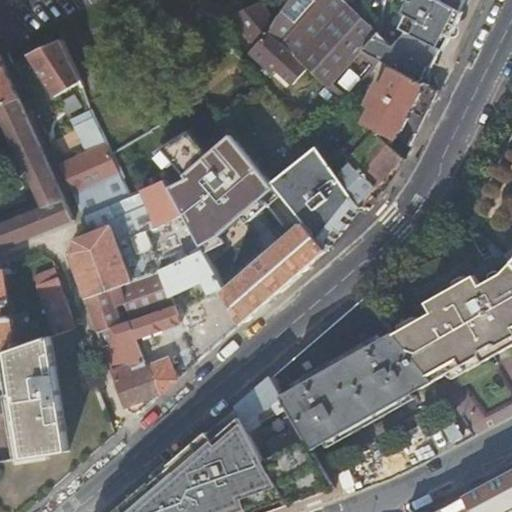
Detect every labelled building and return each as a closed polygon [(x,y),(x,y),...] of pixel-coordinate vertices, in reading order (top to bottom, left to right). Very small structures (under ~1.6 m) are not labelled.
[(301,61),(345,101),(375,59),(363,52),(380,33),(346,0),(287,0),(273,26),(270,33),(301,61)] [(408,4),(451,27),(464,0),(416,0),(415,3),(409,1),(408,4)] [(261,2),(239,12),(251,35),(244,42),(267,64),(271,60),(287,75),(301,61),(270,33),(273,26),(261,2)] [(363,52),(375,59),(394,67),(423,82),(451,27),(408,4),(403,14),(408,16),(402,29),(407,32),(405,37),(395,47),(379,38),(382,35),(380,33),(363,52)] [(395,47),(382,35),(379,38),(395,47)] [(62,42),(27,59),(31,64),(34,63),(56,97),(81,82),(62,42)] [(0,107),(20,98),(6,68),(0,53),(0,107)] [(374,107),(367,122),(412,147),(441,91),(423,82),(394,67),(386,83),(381,80),(369,104),(374,107)] [(0,250),(75,220),(20,98),(0,107),(0,127),(3,127),(1,121),(4,120),(43,207),(0,224),(0,250)] [(73,193),(84,216),(115,203),(132,196),(132,195),(123,178),(121,173),(117,164),(116,163),(112,155),(92,110),(78,117),(94,150),(61,165),(73,193)] [(352,162),(385,192),(407,159),(379,133),(352,162)] [(207,134),(173,154),(189,179),(171,189),(203,248),(221,238),(278,187),(268,174),(236,134),(220,147),(207,134)] [(307,222),(329,250),(364,208),(312,137),(268,174),(278,187),(307,222)] [(123,178),(132,195),(153,186),(144,169),(123,178)] [(122,221),(91,234),(77,240),(71,252),(88,298),(204,251),(203,248),(171,189),(169,185),(167,180),(153,186),(132,195),(132,196),(115,203),(122,221)] [(115,203),(84,216),(91,234),(122,221),(115,203)] [(227,293),(244,324),(329,250),(307,222),(268,256),(265,252),(259,258),(262,261),(227,293)] [(397,334),(437,383),(447,377),(461,369),(478,359),(482,366),(500,355),(511,348),(511,264),(505,273),(482,286),(477,276),(429,304),(434,313),(397,334)] [(0,270),(0,352),(9,349),(17,346),(12,314),(6,315),(4,306),(10,305),(7,274),(12,273),(11,266),(0,270)] [(53,333),(77,325),(60,277),(58,278),(54,269),(37,275),(40,284),(38,285),(53,333)] [(366,296),(273,377),(289,407),(293,414),(309,442),(315,452),(329,444),(331,448),(342,442),(418,400),(415,395),(426,389),(437,383),(397,334),(366,296)] [(17,346),(9,349),(9,352),(15,390),(26,453),(53,449),(71,446),(53,333),(17,346)] [(461,369),(447,377),(456,381),(482,366),(478,359),(461,369)] [(273,377),(238,407),(268,462),(309,442),(293,414),(287,417),(294,429),(267,441),(259,426),(289,407),(273,377)] [(26,453),(15,390),(10,391),(2,392),(11,455),(26,453)] [(268,462),(238,407),(115,511),(252,511),(289,498),(268,462)] [(268,462),(292,505),(326,493),(336,489),(315,452),(309,442),(268,462)] [(54,454),(53,449),(26,453),(26,459),(54,454)] [(511,511),(511,473),(465,498),(472,511),(511,511)] [(472,511),(465,498),(439,511),(472,511)]
